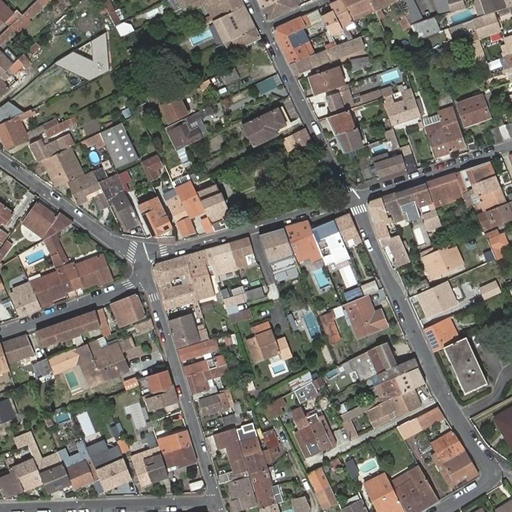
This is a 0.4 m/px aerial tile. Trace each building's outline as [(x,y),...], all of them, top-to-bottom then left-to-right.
[(0,0),(0,26),(5,21),(13,14),(0,0)] [(20,32),(54,0),(37,0),(28,10),(22,15),(10,26),(0,35),(0,42),(16,28),(20,32)] [(101,0),(108,13),(114,10),(109,0),(101,0)] [(198,0),(190,4),(192,7),(205,1),(208,9),(207,10),(210,15),(197,22),(200,27),(213,21),(244,5),(241,0),(198,0)] [(258,0),(263,9),(280,0),(258,0)] [(271,19),(298,7),(296,3),(292,5),(290,0),(280,0),(263,9),(267,18),(271,19)] [(352,21),(341,0),(338,0),(330,4),(333,10),(342,30),(344,34),(348,40),(352,38),(346,25),(353,22),(352,21)] [(375,10),(370,0),(341,0),(352,21),(355,19),(354,15),(369,8),(371,12),(375,10)] [(370,0),(375,10),(379,19),(386,15),(383,7),(398,0),(370,0)] [(406,16),(410,25),(424,21),(414,0),(398,0),(406,16)] [(431,0),(436,17),(450,13),(451,12),(448,0),(447,0),(431,0)] [(464,8),(462,1),(461,0),(449,0),(448,0),(451,12),(464,8)] [(511,6),(511,0),(482,0),(488,15),(493,13),(510,8),(511,6)] [(244,5),(213,21),(214,23),(217,22),(226,39),(223,40),(224,43),(255,28),(244,5)] [(354,15),(355,19),(371,12),(369,8),(354,15)] [(273,31),(290,64),(308,56),(305,48),(302,43),(307,40),(304,32),(298,35),(297,31),(310,25),(323,19),(322,16),(318,9),(274,28),(273,31)] [(5,21),(10,26),(22,15),(17,10),(13,14),(5,21)] [(114,10),(108,13),(115,26),(121,23),(114,10)] [(333,10),(322,16),(323,19),(331,35),(342,30),(333,10)] [(493,13),(488,15),(473,20),(451,28),(452,33),(475,26),(479,40),(499,33),(493,13)] [(410,25),(406,16),(399,20),(403,30),(411,26),(410,25)] [(435,17),(431,19),(436,34),(440,32),(435,17)] [(411,26),(417,39),(436,34),(431,19),(424,21),(410,25),(411,26)] [(297,31),(298,35),(304,32),(312,29),(310,25),(297,31)] [(255,28),(224,43),(228,51),(235,48),(236,50),(260,38),(255,28)] [(333,39),(336,38),(344,34),(342,30),(331,35),(333,39)] [(73,51),(54,63),(90,81),(110,72),(107,32),(91,41),(92,61),(73,51)] [(290,64),(295,75),(360,49),(355,37),(352,38),(348,40),(339,44),(336,45),(329,48),(308,56),(290,64)] [(305,48),(308,56),(329,48),(327,45),(326,42),(311,48),(307,41),(307,40),(302,43),(305,48)] [(445,42),(447,51),(455,48),(453,40),(445,42)] [(478,41),(467,44),(475,67),(486,64),(478,41)] [(36,42),(27,51),(31,56),(40,46),(36,42)] [(6,46),(0,51),(0,52),(12,65),(19,59),(6,46)] [(0,76),(12,65),(0,52),(0,76)] [(27,67),(32,62),(24,54),(19,58),(23,63),(27,67)] [(437,54),(420,60),(422,66),(438,60),(437,54)] [(504,70),(510,69),(507,57),(501,59),(504,70)] [(8,76),(23,63),(19,58),(19,59),(12,65),(0,76),(3,81),(8,76)] [(369,62),(368,62),(350,63),(352,68),(354,71),(371,66),(369,62)] [(135,63),(123,69),(126,75),(139,68),(135,63)] [(486,64),(475,67),(479,77),(490,74),(487,64),(486,64)] [(310,75),(315,95),(345,85),(338,66),(310,75)] [(238,77),(234,68),(220,74),(224,83),(238,77)] [(511,68),(510,69),(504,70),(503,71),(504,74),(508,72),(511,83),(511,82),(511,68)] [(277,73),(269,77),(273,86),(282,82),(277,73)] [(8,76),(3,81),(0,76),(0,94),(9,87),(14,83),(8,76)] [(273,86),(269,77),(256,83),(260,92),(273,86)] [(145,90),(150,100),(137,107),(139,111),(160,101),(160,99),(177,91),(173,82),(155,91),(153,86),(145,90)] [(501,86),(503,89),(511,87),(511,90),(511,93),(509,94),(511,98),(511,97),(511,82),(511,83),(501,86)] [(380,90),(383,98),(391,95),(397,93),(395,85),(380,90)] [(331,116),(353,108),(383,98),(380,90),(352,100),(349,88),(326,96),(331,116)] [(394,103),(391,95),(383,98),(391,125),(420,116),(419,113),(414,98),(411,88),(400,92),(403,100),(394,103)] [(492,89),(484,92),(489,106),(497,103),(492,89)] [(484,92),(483,90),(480,91),(480,93),(482,97),(486,110),(490,109),(489,106),(484,92)] [(482,97),(480,93),(459,99),(460,104),(482,97)] [(420,96),(414,98),(419,113),(425,111),(420,96)] [(180,97),(160,106),(168,123),(188,114),(180,97)] [(482,97),(460,104),(458,105),(465,126),(488,118),(486,110),(482,97)] [(9,102),(0,108),(0,124),(24,113),(9,102)] [(497,103),(489,106),(490,109),(492,115),(500,112),(497,103)] [(210,106),(185,118),(188,124),(201,118),(213,112),(210,106)] [(282,106),(278,108),(286,124),(288,129),(292,127),(282,106)] [(286,124),(278,108),(243,125),(253,146),(273,136),(271,131),(286,124)] [(327,117),(336,134),(355,127),(359,126),(353,108),(331,116),(327,117)] [(440,122),(450,152),(463,147),(451,108),(437,113),(440,122)] [(24,113),(0,124),(0,135),(7,150),(46,130),(59,124),(56,119),(26,134),(21,122),(37,113),(35,111),(32,112),(31,109),(24,113)] [(500,112),(492,115),(497,127),(504,124),(500,112)] [(440,122),(437,113),(424,118),(427,127),(440,122)] [(66,114),(56,119),(59,124),(68,119),(66,114)] [(184,146),(209,134),(201,118),(188,124),(185,118),(165,128),(175,149),(176,151),(184,146)] [(68,119),(59,124),(46,130),(48,136),(71,124),(68,119)] [(435,156),(450,152),(440,122),(427,127),(426,127),(435,156)] [(502,141),(510,139),(511,138),(511,123),(511,122),(504,124),(497,127),(502,141)] [(271,131),(273,136),(288,129),(286,124),(271,131)] [(136,158),(120,125),(102,133),(117,167),(136,158)] [(361,147),(367,145),(361,125),(359,126),(355,127),(361,147)] [(336,134),(344,152),(361,147),(355,127),(336,134)] [(489,130),(494,144),(502,141),(497,127),(489,130)] [(299,148),(312,142),(304,128),(292,134),(298,145),(299,148)] [(69,134),(64,136),(70,147),(71,146),(75,145),(69,134)] [(292,134),(278,141),(284,152),(298,145),(292,134)] [(393,148),(398,147),(395,135),(390,137),(393,148)] [(464,138),(469,153),(476,150),(472,135),(464,138)] [(43,159),(70,147),(64,136),(45,145),(42,139),(31,144),(39,162),(43,159)] [(83,174),(71,146),(70,147),(43,159),(48,169),(53,167),(56,175),(52,177),(57,187),(83,174)] [(181,160),(184,167),(192,163),(184,146),(176,151),(181,160)] [(408,146),(399,149),(401,155),(405,169),(407,173),(416,171),(408,146)] [(387,153),(372,158),(379,177),(405,169),(401,155),(389,160),(387,153)] [(141,162),(150,181),(157,178),(157,176),(160,175),(157,168),(161,165),(156,156),(141,162)] [(496,159),(466,169),(471,185),(495,176),(494,172),(500,170),(496,159)] [(48,169),(52,177),(56,175),(53,167),(48,169)] [(94,171),(98,181),(107,177),(103,167),(94,171)] [(98,181),(94,171),(69,183),(78,204),(95,196),(103,192),(103,190),(98,181)] [(461,171),(426,183),(433,205),(437,203),(439,207),(451,203),(452,203),(450,199),(463,194),(465,199),(469,209),(474,207),(471,199),(468,192),(466,186),(464,180),(461,171)] [(127,228),(139,222),(137,216),(135,217),(124,195),(127,194),(118,172),(107,177),(98,181),(103,190),(107,188),(113,200),(127,228)] [(495,176),(471,185),(472,186),(475,185),(476,189),(468,192),(471,199),(500,189),(495,176)] [(173,183),(190,217),(204,210),(196,192),(192,184),(189,178),(177,184),(175,180),(172,182),(173,183)] [(215,231),(227,228),(225,223),(221,225),(220,221),(230,217),(216,184),(215,184),(207,187),(203,179),(196,183),(199,190),(196,192),(204,210),(209,218),(215,231)] [(195,231),(190,217),(173,183),(161,189),(163,195),(178,222),(183,235),(195,231)] [(426,183),(411,188),(418,209),(423,208),(425,212),(423,213),(426,221),(425,225),(426,228),(441,223),(437,208),(439,207),(437,203),(433,205),(426,183)] [(108,203),(113,200),(107,188),(103,190),(103,192),(108,203)] [(411,188),(395,193),(403,215),(408,213),(409,217),(410,222),(414,221),(412,216),(423,213),(425,212),(423,208),(418,209),(411,188)] [(500,189),(471,199),(474,207),(476,214),(506,203),(500,189)] [(108,203),(103,192),(95,196),(101,209),(109,205),(108,203)] [(395,193),(382,198),(388,220),(393,218),(394,222),(409,217),(408,213),(403,215),(395,193)] [(450,199),(452,203),(465,199),(463,194),(450,199)] [(152,235),(172,226),(157,196),(138,205),(152,235)] [(382,198),(371,202),(368,207),(374,223),(386,219),(387,225),(394,222),(393,218),(388,220),(382,198)] [(511,200),(506,203),(476,214),(482,230),(511,218),(510,213),(511,212),(511,200)] [(0,225),(3,221),(6,223),(13,213),(0,202),(0,225)] [(58,232),(71,224),(73,222),(60,213),(57,217),(39,203),(24,222),(45,237),(46,239),(50,237),(58,232)] [(362,241),(350,213),(334,219),(345,247),(350,245),(348,240),(354,237),(356,243),(362,241)] [(202,222),(207,233),(215,231),(209,218),(202,222)] [(345,247),(334,219),(312,228),(322,256),(323,257),(325,256),(327,261),(336,258),(335,256),(331,247),(339,243),(340,243),(342,248),(345,247)] [(392,238),(387,225),(386,219),(374,223),(380,244),(382,247),(388,245),(395,261),(393,262),(396,269),(411,262),(400,235),(392,238)] [(322,256),(312,228),(308,220),(284,227),(297,260),(311,254),(313,260),(322,256)] [(259,235),(274,275),(299,265),(297,260),(284,227),(259,235)] [(1,229),(0,229),(0,242),(3,245),(7,241),(10,236),(1,229)] [(496,229),(484,235),(487,240),(498,235),(496,229)] [(58,232),(50,237),(58,252),(66,265),(70,264),(58,240),(61,239),(58,232)] [(498,235),(487,240),(495,258),(496,259),(500,257),(497,249),(506,244),(501,233),(498,235)] [(46,239),(44,241),(50,256),(58,252),(50,237),(46,239)] [(249,237),(232,243),(239,267),(248,264),(246,256),(254,253),(249,237)] [(0,249),(0,259),(0,260),(12,245),(7,241),(3,245),(0,249)] [(232,243),(206,250),(211,264),(214,274),(239,268),(239,267),(232,243)] [(343,253),(339,243),(331,247),(335,256),(343,253)] [(427,267),(423,268),(427,277),(429,279),(441,274),(463,264),(454,244),(422,258),(427,267)] [(211,264),(206,250),(198,252),(204,266),(211,264)] [(67,291),(75,288),(66,265),(58,252),(50,256),(57,271),(30,282),(30,284),(38,301),(51,296),(52,299),(67,293),(67,291)] [(204,266),(198,252),(184,256),(191,280),(197,299),(197,300),(211,296),(215,294),(210,282),(204,266)] [(254,253),(246,256),(248,264),(258,262),(254,253)] [(66,265),(75,288),(82,285),(83,287),(98,281),(97,279),(110,274),(103,254),(75,265),(74,262),(70,264),(66,265)] [(191,280),(184,256),(167,261),(171,275),(184,271),(187,281),(191,280)] [(422,258),(421,258),(419,259),(423,268),(427,267),(422,258)] [(171,275),(167,261),(157,264),(153,270),(159,290),(166,287),(165,282),(168,281),(167,277),(171,276),(171,275)] [(211,264),(204,266),(210,282),(216,280),(214,274),(211,264)] [(112,278),(110,274),(97,279),(98,281),(99,284),(112,278)] [(368,295),(380,290),(376,279),(361,286),(365,296),(368,295)] [(197,299),(191,280),(187,281),(166,287),(159,290),(165,309),(191,301),(197,299)] [(496,280),(479,288),(485,301),(502,293),(496,280)] [(448,281),(416,295),(427,319),(459,305),(448,281)] [(21,316),(40,307),(40,306),(38,301),(30,284),(26,286),(25,285),(13,289),(14,292),(12,294),(21,316)] [(261,286),(246,291),(249,301),(264,296),(261,286)] [(345,293),(349,302),(358,298),(355,290),(345,293)] [(229,292),(223,294),(227,303),(232,302),(229,292)] [(146,316),(138,294),(111,304),(119,326),(146,316)] [(349,302),(345,304),(359,338),(389,326),(382,308),(374,311),(368,295),(365,296),(358,298),(349,302)] [(38,301),(40,306),(53,300),(52,299),(51,296),(38,301)] [(10,299),(4,301),(9,318),(15,316),(10,299)] [(197,299),(191,301),(195,313),(201,311),(197,300),(197,299)] [(102,308),(95,310),(100,326),(101,328),(108,325),(102,308)] [(251,308),(230,314),(233,323),(254,316),(251,308)] [(52,326),(37,331),(42,346),(62,340),(62,341),(83,334),(83,333),(100,326),(95,310),(79,316),(80,319),(75,321),(74,318),(56,324),(57,327),(52,328),(52,326)] [(341,339),(331,312),(321,316),(332,344),(341,339)] [(190,314),(169,321),(173,335),(176,337),(177,339),(175,340),(177,349),(209,340),(206,331),(196,334),(190,314)] [(292,314),(288,315),(294,331),(298,329),(292,314)] [(442,320),(446,327),(456,322),(452,315),(444,319),(442,320)] [(153,327),(151,319),(126,329),(129,335),(153,327)] [(444,346),(451,343),(445,331),(447,330),(446,327),(442,320),(428,327),(424,329),(434,351),(444,346)] [(270,321),(253,327),(256,335),(272,329),(270,321)] [(108,325),(101,328),(104,337),(111,334),(108,325)] [(205,325),(194,328),(196,334),(206,331),(205,325)] [(256,335),(264,358),(281,351),(272,329),(256,335)] [(0,343),(7,363),(34,354),(25,335),(17,337),(18,339),(15,340),(14,339),(0,343)] [(236,341),(235,335),(223,339),(225,345),(236,341)] [(264,358),(256,335),(247,339),(256,361),(264,358)] [(488,383),(466,336),(451,343),(444,346),(466,393),(488,383)] [(121,353),(134,348),(131,339),(123,342),(118,344),(118,343),(109,347),(107,344),(104,337),(88,343),(97,363),(121,353)] [(121,337),(107,344),(109,347),(118,343),(118,344),(123,342),(121,337)] [(210,342),(213,352),(220,350),(217,340),(210,342)] [(178,352),(181,360),(200,354),(201,356),(206,354),(211,352),(211,353),(213,352),(210,342),(178,352)] [(356,370),(362,383),(379,374),(398,365),(387,342),(376,346),(349,361),(354,371),(356,370)] [(128,369),(121,353),(97,363),(88,343),(78,347),(92,383),(128,369)] [(53,372),(53,373),(77,364),(72,352),(60,355),(48,360),(53,372)] [(183,368),(186,377),(217,367),(217,366),(215,357),(211,358),(212,361),(208,363),(207,360),(183,368)] [(53,372),(48,360),(47,358),(37,361),(43,376),(53,372)] [(43,376),(37,361),(31,364),(36,378),(43,376)] [(230,371),(239,369),(237,361),(228,364),(230,371)] [(376,388),(378,386),(410,371),(405,362),(398,365),(379,374),(381,378),(373,382),(376,388)] [(186,377),(193,400),(199,398),(218,392),(215,386),(214,386),(210,388),(207,379),(212,377),(220,375),(217,367),(186,377)] [(340,416),(343,422),(367,411),(414,388),(426,383),(419,367),(410,371),(378,386),(383,396),(340,416)] [(167,369),(153,375),(147,377),(149,381),(152,393),(173,386),(167,369)] [(309,371),(288,383),(292,391),(311,381),(313,380),(309,371)] [(311,381),(292,391),(300,404),(311,398),(310,396),(317,392),(315,389),(324,385),(320,377),(311,382),(311,381)] [(29,382),(17,387),(20,394),(32,389),(29,382)] [(177,401),(173,386),(152,393),(142,396),(144,401),(147,400),(150,410),(177,401)] [(229,388),(224,390),(229,406),(234,404),(229,388)] [(414,388),(367,411),(371,420),(379,417),(387,413),(388,413),(387,410),(394,408),(397,415),(417,407),(422,405),(414,388)] [(223,418),(225,425),(239,421),(234,404),(229,406),(224,390),(218,392),(199,398),(205,414),(225,407),(228,416),(223,418)] [(275,411),(277,414),(282,412),(280,406),(287,403),(284,397),(272,404),(275,411)] [(12,398),(0,402),(0,424),(19,417),(12,398)] [(272,404),(265,407),(271,418),(277,414),(275,411),(272,404)] [(312,455),(322,451),(307,417),(307,418),(307,417),(302,406),(292,411),(300,427),(302,433),(297,435),(306,456),(312,453),(312,455)] [(440,410),(438,406),(425,413),(417,418),(422,427),(443,414),(440,410)] [(511,407),(495,416),(511,449),(511,407)] [(307,417),(322,451),(337,443),(335,439),(324,415),(319,417),(316,413),(307,417)] [(382,422),(383,423),(390,419),(387,413),(379,417),(382,422)] [(422,427),(417,418),(410,422),(409,420),(397,427),(402,437),(422,427)] [(154,432),(151,425),(144,427),(146,434),(154,432)] [(237,428),(246,457),(246,456),(262,451),(255,429),(244,433),(241,426),(237,428)] [(228,471),(216,475),(219,484),(249,475),(248,473),(244,457),(235,427),(225,430),(225,431),(216,434),(220,447),(229,444),(237,470),(228,471)] [(190,444),(186,429),(156,439),(161,454),(190,444)] [(273,429),(266,432),(272,447),(276,446),(279,445),(273,429)] [(465,449),(453,430),(432,444),(437,452),(439,456),(442,462),(465,449)] [(31,431),(14,438),(19,449),(29,445),(34,459),(42,456),(31,431)] [(262,433),(268,449),(272,447),(266,432),(262,433)] [(124,439),(118,441),(123,453),(128,450),(124,439)] [(79,452),(83,462),(91,458),(87,448),(83,440),(76,443),(79,452)] [(91,458),(105,490),(106,493),(133,481),(118,446),(110,450),(106,440),(87,448),(91,458)] [(196,462),(190,444),(161,454),(165,468),(174,465),(176,469),(196,462)] [(73,488),(75,490),(93,482),(98,493),(105,490),(91,458),(83,462),(79,452),(69,456),(65,447),(58,450),(58,452),(73,488)] [(246,456),(251,472),(266,468),(265,462),(271,460),(271,458),(268,449),(262,451),(246,456)] [(480,473),(465,449),(442,462),(453,480),(466,472),(469,477),(470,479),(477,475),(480,473)] [(132,457),(143,485),(161,479),(150,450),(132,457)] [(44,482),(49,493),(63,487),(65,492),(73,488),(58,452),(43,458),(42,456),(34,459),(44,482)] [(439,456),(437,452),(430,456),(433,460),(439,456)] [(453,480),(442,462),(439,456),(433,460),(443,477),(450,488),(469,477),(466,472),(453,480)] [(0,487),(4,498),(24,490),(15,468),(10,457),(5,460),(9,469),(11,473),(0,477),(0,487)] [(15,468),(24,490),(44,482),(34,459),(15,468)] [(308,474),(316,492),(330,486),(321,467),(308,474)] [(419,511),(436,502),(418,467),(407,473),(405,471),(387,479),(401,510),(402,511),(419,511)] [(266,468),(251,472),(256,491),(272,486),(266,468)] [(9,469),(0,471),(0,477),(11,473),(9,469)] [(166,471),(169,478),(175,475),(172,469),(166,471)] [(387,479),(385,474),(364,484),(376,511),(386,511),(389,511),(390,511),(396,511),(401,510),(387,479)] [(257,504),(250,478),(229,484),(234,499),(231,500),(235,511),(257,504)] [(204,487),(201,480),(188,484),(190,491),(204,487)] [(261,508),(276,503),(283,501),(278,484),(272,486),(256,491),(261,508)] [(316,492),(323,508),(337,501),(330,486),(316,492)] [(295,511),(308,511),(309,506),(304,495),(303,495),(296,497),(300,507),(295,509),(295,511)] [(511,511),(511,501),(511,499),(496,509),(497,511),(511,511)] [(368,511),(363,500),(341,510),(342,511),(368,511)] [(261,508),(261,511),(278,511),(276,503),(261,508)]
